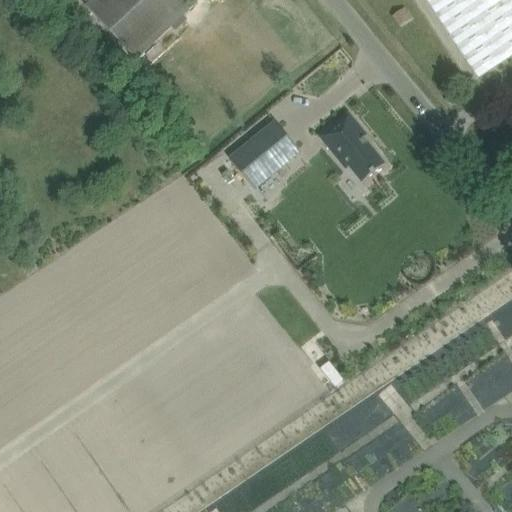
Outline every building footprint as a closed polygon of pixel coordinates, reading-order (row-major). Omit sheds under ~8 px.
[(93,0),(86,7),(133,58),(182,17),(193,11),(182,0),(93,0)] [(296,41),(300,38),(268,0),(238,0),(231,14),(224,20),(220,27),(205,39),(196,35),(199,29),(159,61),(169,66),(193,96),(225,113),(256,89),(264,74),(289,54),(296,41)] [(511,0),(424,0),(479,80),(511,57),(511,0)] [(412,12),(401,19),(408,30),(420,23),(412,12)] [(348,115),(319,138),(346,171),(349,168),(363,186),(386,167),(364,139),(366,137),(348,115)] [(275,122),(230,159),(255,190),(300,153),(275,122)]
